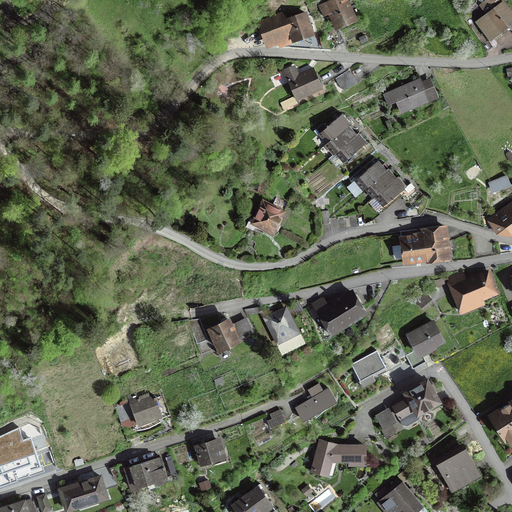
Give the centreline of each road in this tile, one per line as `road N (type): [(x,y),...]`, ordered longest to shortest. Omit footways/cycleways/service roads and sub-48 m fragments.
road 1 (residential): [(511,240),(439,218),(242,267),(168,233)]
road 2 (residential): [(511,258),(193,312)]
road 3 (residential): [(0,496),(288,402)]
road 4 (residential): [(511,57),(462,64),(230,55)]
road 5 (residential): [(358,436),(367,408),(437,373),(511,487)]
road 6 (track): [(230,55),(151,127),(88,134)]
